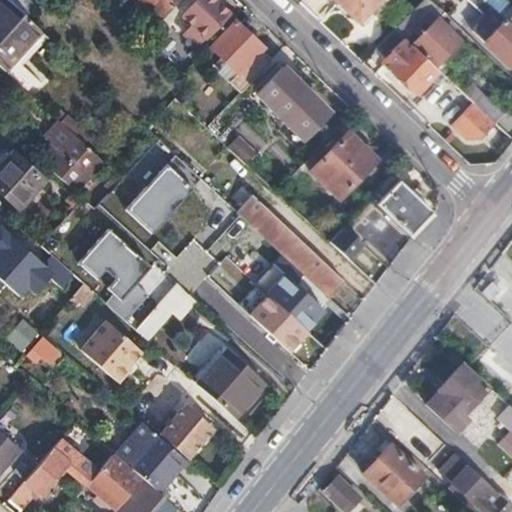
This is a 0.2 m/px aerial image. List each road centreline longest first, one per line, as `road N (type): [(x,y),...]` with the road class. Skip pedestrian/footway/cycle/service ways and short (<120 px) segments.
road 1 (tertiary): [(489,218),(252,511)]
road 2 (residential): [(260,0),(489,218)]
